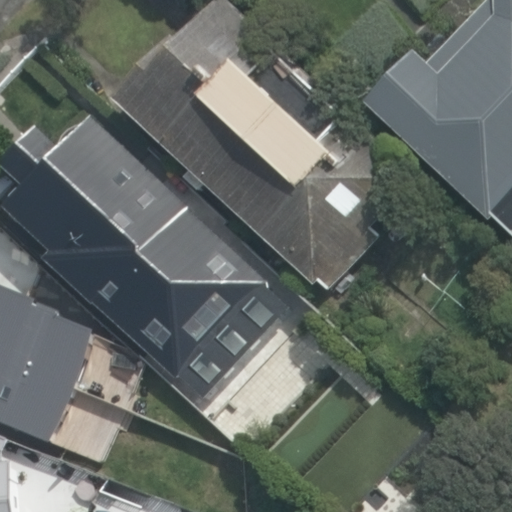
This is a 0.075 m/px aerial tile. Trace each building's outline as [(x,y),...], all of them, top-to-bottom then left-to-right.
[(511,0),(500,0),(402,105),(511,208),(511,0)] [(420,193),(242,16),(146,111),(324,288),(420,193)] [(216,222),(106,116),(14,212),(163,355),(207,310),(167,272),(216,222)] [(0,245),(0,434),(13,439),(38,374),(13,364),(51,265),(0,245)] [(0,511),(41,511),(35,468),(22,464),(29,445),(13,439),(0,434),(0,511)]
